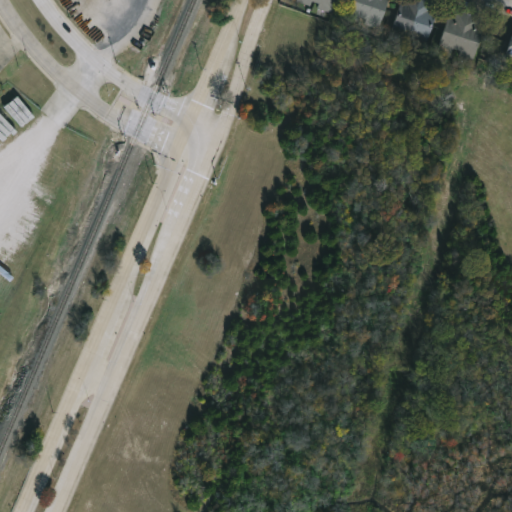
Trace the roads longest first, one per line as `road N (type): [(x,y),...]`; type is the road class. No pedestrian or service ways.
road 1 (secondary): [(0,1),(74,92),(182,154)]
road 2 (secondary): [(195,125),(99,63),(40,0)]
road 3 (secondary): [(116,381),(183,220)]
road 4 (secondary): [(182,154),(116,314)]
road 5 (secondary): [(211,151),(269,0)]
road 6 (secondary): [(90,372),(26,511)]
road 7 (secondary): [(56,511),(116,381)]
